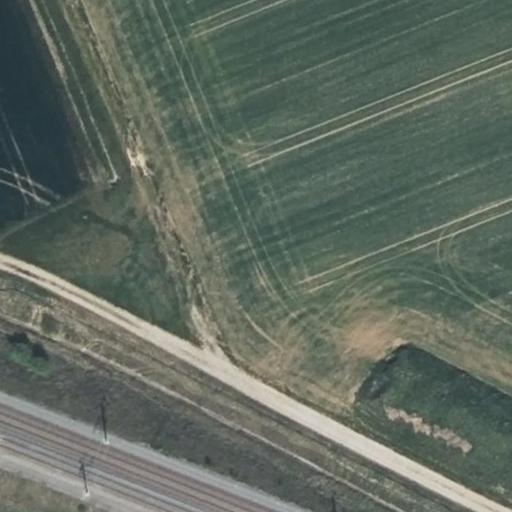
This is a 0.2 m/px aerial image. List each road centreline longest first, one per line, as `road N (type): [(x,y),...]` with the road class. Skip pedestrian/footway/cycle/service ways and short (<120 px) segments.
road 1 (track): [(511,510),(0,260)]
road 2 (track): [(69,0),(225,373)]
